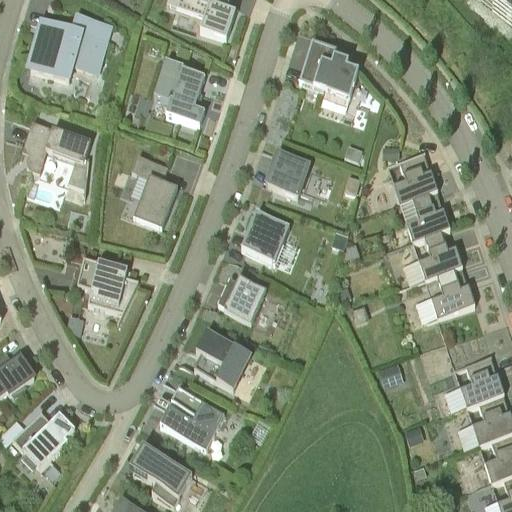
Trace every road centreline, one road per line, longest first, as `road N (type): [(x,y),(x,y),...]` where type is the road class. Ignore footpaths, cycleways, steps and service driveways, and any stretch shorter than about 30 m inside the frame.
road 1 (residential): [(127,404),(163,347),(285,0)]
road 2 (residential): [(511,259),(483,169),(439,104),(383,39),(333,0)]
road 3 (residential): [(127,404),(105,407),(85,398),(70,378),(0,221)]
road 4 (residential): [(73,511),(127,404)]
